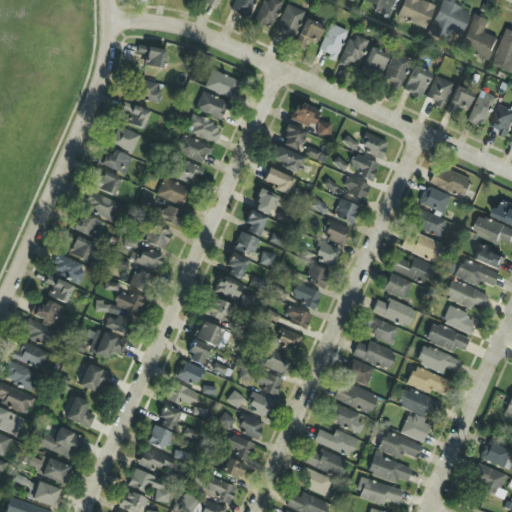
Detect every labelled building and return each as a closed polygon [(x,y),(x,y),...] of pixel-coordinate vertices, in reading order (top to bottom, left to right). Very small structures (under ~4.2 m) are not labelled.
[(217,9),(220,0),(204,0),(203,4),(217,9)] [(248,18),(256,0),(234,0),(230,10),(248,18)] [(264,0),(255,22),(270,29),(282,2),(276,0),(264,0)] [(374,11),(389,17),(395,0),(366,0),(365,2),(376,6),(374,11)] [(435,6),(419,0),(404,0),(398,16),(426,28),(435,6)] [(471,11),(442,0),(429,34),(449,41),(453,29),(462,33),(471,11)] [(303,11),(285,5),(277,32),(295,38),(303,11)] [(484,33),(489,20),(475,14),(460,49),(488,61),(498,39),(484,33)] [(303,48),(307,39),(316,43),(323,27),(306,19),(295,44),(303,48)] [(348,31),(330,24),(318,52),(336,60),(348,31)] [(511,30),(505,29),(492,66),(507,71),(510,63),(511,63),(511,30)] [(340,63),(356,70),(368,41),(352,34),(340,63)] [(166,51),(138,45),(136,53),(144,55),(141,65),(162,69),(166,51)] [(388,55),(370,47),(361,69),(378,77),(388,55)] [(383,82),(400,88),(410,59),(394,54),(383,82)] [(421,99),(431,73),(413,66),(403,93),(421,99)] [(234,98),(238,80),(209,72),(204,90),(234,98)] [(442,110),(451,82),(434,77),(427,98),(435,101),(433,107),(442,110)] [(136,100),(159,103),(161,84),(139,81),(136,100)] [(466,115),(473,92),(454,87),(448,109),(466,115)] [(496,98),(480,91),(467,121),(484,128),(496,98)] [(195,111),(222,120),(228,102),(201,93),(195,111)] [(150,112),(127,103),(123,112),(128,114),(125,123),(143,130),(150,112)] [(290,119),(313,128),(319,111),(296,103),(290,119)] [(511,108),(499,104),(491,127),(500,130),(498,136),(506,139),(510,126),(511,126),(511,108)] [(185,133),(215,142),(221,125),(191,116),(185,133)] [(317,135),(331,136),(331,123),(317,123),(317,135)] [(297,151),(303,130),(287,125),(281,146),(297,151)] [(111,145),(134,152),(139,134),(116,127),(111,145)] [(380,160),(388,142),(365,133),(360,146),(370,150),(368,155),(380,160)] [(203,165),(210,147),(183,135),(175,153),(203,165)] [(303,158),(278,146),(271,161),(296,173),(303,158)] [(133,159),(109,149),(102,166),(126,176),(133,159)] [(371,181),(378,165),(354,154),(347,170),(371,181)] [(203,170),(180,160),(172,177),(195,187),(203,170)] [(287,195),(293,178),(267,169),(263,181),(272,184),(270,189),(287,195)] [(435,188),(465,199),(472,180),(442,169),(435,188)] [(113,196),(120,179),(103,172),(96,189),(113,196)] [(363,200),(369,187),(347,177),(341,190),(363,200)] [(189,189),(163,179),(156,196),(182,207),(189,189)] [(418,204),(443,214),(450,197),(425,187),(418,204)] [(275,195),(259,190),(253,211),(269,215),(275,195)] [(82,208),(108,221),(116,204),(90,192),(82,208)] [(511,224),(511,209),(511,205),(511,203),(499,200),(493,219),(511,224)] [(358,205),(339,201),(334,219),(354,224),(358,205)] [(182,212),(164,205),(158,220),(176,227),(182,212)] [(439,237),(446,221),(419,210),(412,227),(439,237)] [(259,237),(267,217),(249,211),(245,224),(249,225),(246,232),(259,237)] [(97,240),(104,222),(79,214),(73,231),(97,240)] [(500,245),(502,241),(511,244),(511,241),(511,229),(480,216),(472,234),(500,245)] [(349,228),(329,221),(322,238),(342,246),(349,228)] [(164,251),(172,234),(152,225),(145,242),(164,251)] [(440,243),(408,231),(400,249),(432,262),(440,243)] [(233,249),(253,257),(259,240),(240,232),(233,249)] [(85,261),(92,244),(66,233),(63,240),(70,243),(66,253),(85,261)] [(474,261),(500,271),(506,254),(481,245),(474,261)] [(143,248),(136,263),(156,273),(163,257),(143,248)] [(260,264),(272,266),(273,259),(268,258),(268,254),(262,252),(260,264)] [(225,274),(240,280),(248,261),(233,254),(225,274)] [(51,271),(80,284),(87,267),(58,255),(51,271)] [(391,270),(425,285),(433,267),(412,258),(409,263),(396,258),(391,270)] [(477,286),(479,282),(493,286),(498,272),(459,260),(454,278),(477,286)] [(325,283),(329,269),(309,265),(306,279),(325,283)] [(154,277),(134,270),(129,287),(148,293),(154,277)] [(404,300),(411,283),(389,274),(382,290),(404,300)] [(213,293),(236,302),(243,285),(220,276),(213,293)] [(45,284),(51,285),(47,298),(67,303),(72,284),(46,277),(45,284)] [(471,310),(473,304),(483,308),(488,296),(451,280),(443,298),(471,310)] [(302,300),(300,306),(313,311),(320,293),(296,284),(291,296),(302,300)] [(119,314),(119,312),(141,313),(142,296),(115,295),(115,304),(96,303),(95,313),(119,314)] [(204,315),(223,322),(230,305),(210,298),(204,315)] [(408,328),(415,311),(388,299),(386,304),(377,300),(371,313),(408,328)] [(30,314),(43,320),(42,324),(50,327),(52,323),(58,325),(65,308),(46,301),(43,306),(34,302),(30,314)] [(311,315),(289,306),(283,319),(305,329),(311,315)] [(475,317),(447,308),(442,325),(470,333),(475,317)] [(104,327),(126,336),(132,322),(118,316),(116,321),(108,318),(104,327)] [(391,345),(398,329),(371,317),(364,333),(391,345)] [(54,328),(27,321),(22,338),(49,346),(54,328)] [(229,333),(202,322),(195,338),(221,350),(229,333)] [(464,352),(469,337),(430,325),(425,343),(454,352),(454,349),(464,352)] [(302,338),(280,328),(273,343),(295,353),(302,338)] [(126,340),(95,331),(88,353),(108,359),(110,353),(121,356),(126,340)] [(13,359),(41,371),(48,353),(21,341),(13,359)] [(186,360),(201,366),(209,347),(194,341),(186,360)] [(351,358),(388,370),(394,352),(368,342),(366,346),(357,343),(351,358)] [(455,374),(460,359),(421,347),(416,364),(444,373),(445,371),(455,374)] [(264,367),(283,375),(291,359),(272,350),(264,367)] [(367,386),(373,368),(352,361),(346,379),(367,386)] [(176,378),(198,387),(204,371),(182,362),(176,378)] [(3,382),(35,390),(40,372),(8,364),(3,382)] [(112,373),(87,366),(80,388),(94,392),(95,388),(107,392),(112,373)] [(429,394),(431,389),(443,394),(449,380),(412,367),(406,385),(429,394)] [(255,384),(264,386),(262,392),(276,396),(282,378),(259,371),(255,384)] [(196,391),(171,384),(166,401),(178,404),(179,401),(193,405),(196,391)] [(371,413),(377,395),(348,386),(347,387),(338,384),(333,401),(371,413)] [(0,403),(28,413),(34,396),(0,385),(0,403)] [(436,402),(404,387),(396,405),(427,420),(436,402)] [(244,399),(233,391),(226,401),(237,409),(244,399)] [(267,418),(273,401),(252,393),(246,409),(267,418)] [(65,419),(89,429),(94,417),(84,413),(88,403),(75,397),(65,419)] [(353,431),(359,415),(333,404),(326,420),(353,431)] [(180,412),(165,406),(158,425),(173,431),(180,412)] [(0,429),(11,434),(18,417),(0,409),(0,429)] [(216,424),(227,431),(235,420),(224,413),(216,424)] [(430,424),(407,414),(399,433),(422,443),(430,424)] [(236,430),(258,439),(264,424),(242,415),(236,430)] [(147,443),(166,451),(173,434),(154,426),(147,443)] [(39,448),(74,460),(82,437),(58,429),(56,438),(43,434),(39,448)] [(357,439),(335,430),(333,436),(318,430),(313,442),(350,457),(357,439)] [(420,446),(385,432),(377,450),(400,460),(402,454),(415,459),(420,446)] [(11,438),(0,434),(0,454),(5,456),(11,438)] [(255,445),(231,434),(224,450),(248,460),(255,445)] [(507,470),(511,456),(511,451),(487,442),(480,459),(507,470)] [(137,464),(155,473),(159,464),(171,469),(174,461),(145,448),(137,464)] [(310,451),(305,463),(339,478),(346,461),(321,449),(318,455),(310,451)] [(22,467),(63,485),(70,468),(43,456),(41,461),(27,455),(22,467)] [(412,466),(373,455),(368,474),(397,483),(398,479),(407,482),(412,466)] [(239,480),(245,466),(228,459),(222,473),(239,480)] [(506,492),(500,490),(506,474),(477,465),(470,488),(504,499),(506,492)] [(332,480),(303,467),(296,484),(325,496),(332,480)] [(229,505),(236,487),(210,478),(204,496),(229,505)] [(356,498),(383,506),(385,500),(399,504),(403,491),(362,478),(356,498)] [(30,484),(26,500),(55,507),(59,490),(30,484)] [(148,499),(124,491),(119,509),(127,511),(138,511),(140,507),(145,509),(148,499)] [(297,511),(326,511),(330,505),(302,493),(300,498),(291,495),(286,507),(297,511)] [(51,511),(10,498),(4,511),(51,511)] [(225,511),(227,509),(205,501),(200,511),(225,511)]
